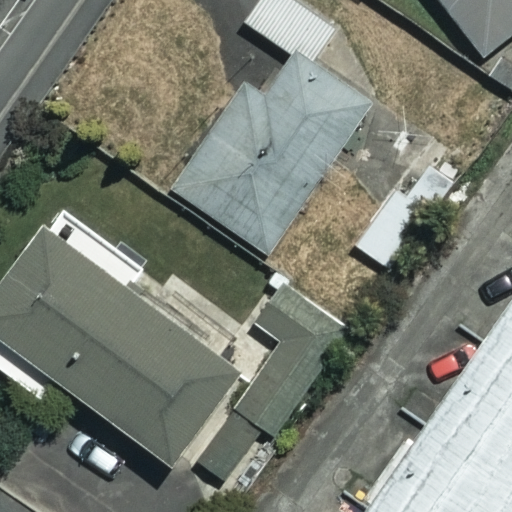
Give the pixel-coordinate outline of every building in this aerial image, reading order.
[(289,54),(311,67),(335,29),(288,0),(258,0),(243,25),(289,54)] [(511,27),(511,0),(441,0),(480,51),(511,27)] [(311,67),(289,54),(267,91),(240,75),(170,189),(271,251),(364,99),(311,67)] [(382,263),(433,184),(403,164),(352,243),(382,263)] [(139,259),(61,201),(0,284),(0,366),(41,397),(56,376),(170,460),(239,366),(123,281),(139,259)] [(258,420),(279,435),(350,332),(282,285),(255,324),(284,344),(204,459),(223,472),(258,420)] [(509,511),(511,509),(511,287),(353,511),(509,511)]
